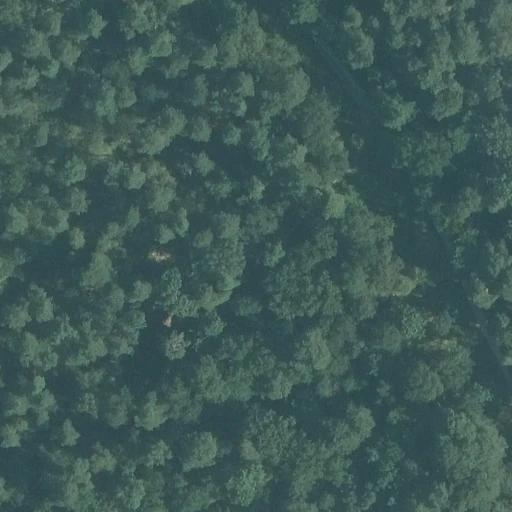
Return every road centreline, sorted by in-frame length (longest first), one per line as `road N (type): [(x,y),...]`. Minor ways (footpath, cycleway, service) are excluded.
road 1 (track): [(384,148),(309,209),(195,327),(167,363),(144,438),(52,511)]
road 2 (track): [(384,148),(511,406)]
road 3 (track): [(283,0),(384,148)]
